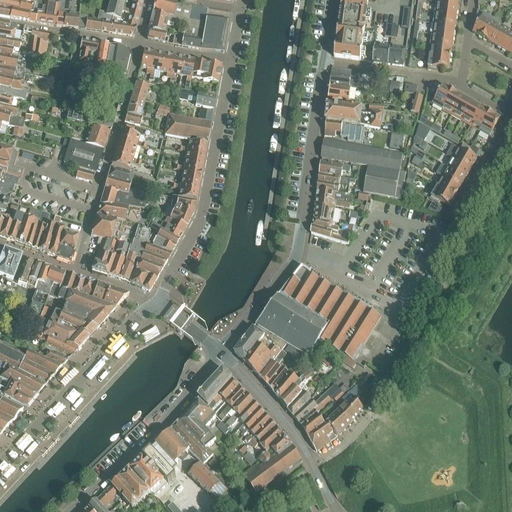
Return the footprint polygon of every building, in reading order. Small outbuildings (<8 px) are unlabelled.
[(27,22),(34,23),(36,15),(35,14),(35,12),(30,11),(31,6),(33,6),(36,8),(36,6),(0,0),(0,8),(29,14),(27,22)] [(37,15),(36,15),(45,17),(44,25),(46,25),(47,17),(47,12),(42,11),(44,0),(0,0),(36,6),(36,8),(36,10),(38,11),(37,15)] [(47,17),(46,25),(55,27),(58,14),(59,2),(55,1),(45,0),(44,0),(42,11),(47,12),(47,17)] [(58,14),(55,27),(63,28),(76,29),(78,16),(68,15),(70,1),(79,1),(79,0),(59,0),(59,2),(58,14)] [(109,0),(106,14),(104,13),(99,12),(97,21),(96,22),(103,23),(111,24),(116,24),(116,19),(119,20),(122,13),(123,9),(125,0),(109,0)] [(168,18),(167,23),(180,27),(180,29),(184,30),(183,37),(201,41),(206,17),(207,11),(175,6),(176,0),(155,0),(152,13),(168,18)] [(336,45),(334,58),(360,62),(361,56),(365,57),(366,51),(362,51),(363,42),(367,43),(367,42),(367,38),(364,37),(368,2),(358,0),(355,0),(341,0),(342,0),(336,41),(337,41),(336,45)] [(437,3),(435,14),(456,17),(457,10),(455,10),(456,6),(437,3)] [(123,9),(122,13),(129,15),(129,14),(139,16),(141,8),(131,5),(130,11),(123,9)] [(0,17),(27,22),(29,14),(0,8),(0,17)] [(404,9),(401,28),(401,29),(408,30),(411,10),(404,9)] [(478,25),(477,36),(483,40),(493,22),(477,12),(476,23),(478,25)] [(152,13),(148,30),(165,34),(166,34),(168,29),(165,28),(167,23),(168,18),(152,13)] [(129,15),(126,26),(136,27),(139,16),(129,14),(129,15)] [(435,14),(434,25),(453,27),(453,24),(455,24),(456,17),(435,14)] [(45,17),(36,15),(34,23),(44,25),(45,17)] [(78,16),(76,29),(77,29),(85,30),(86,20),(87,20),(87,17),(78,16)] [(206,17),(201,41),(200,51),(223,54),(229,21),(206,17)] [(86,20),(85,30),(85,31),(101,33),(103,23),(96,22),(97,21),(87,20),(86,20)] [(493,22),(483,40),(489,43),(489,42),(493,44),(503,27),(493,22)] [(0,23),(0,31),(21,35),(22,30),(23,28),(0,23)] [(103,23),(101,33),(109,34),(111,24),(103,23)] [(111,24),(109,34),(121,36),(134,38),(136,28),(136,27),(126,26),(116,24),(111,24)] [(434,25),(432,35),(453,38),(454,32),(452,31),(453,27),(434,25)] [(397,40),(399,27),(386,26),(385,38),(397,40)] [(503,27),(493,44),(496,46),(496,47),(502,51),(511,32),(503,27)] [(0,31),(0,41),(26,46),(28,38),(30,39),(32,32),(22,30),(21,35),(0,31)] [(147,39),(147,41),(166,45),(167,40),(164,39),(165,34),(148,30),(146,37),(147,39)] [(25,53),(25,55),(45,59),(48,45),(47,45),(48,35),(32,32),(30,39),(28,38),(26,46),(25,53)] [(511,32),(502,51),(507,54),(508,52),(511,54),(511,53),(511,32)] [(432,35),(431,46),(450,49),(451,45),(452,45),(453,38),(432,35)] [(174,36),(172,46),(179,47),(181,37),(174,36)] [(183,37),(181,48),(200,51),(201,41),(183,37)] [(0,50),(25,55),(25,53),(26,46),(0,41),(0,50)] [(81,41),(76,64),(94,68),(98,44),(81,41)] [(94,68),(97,69),(95,77),(103,79),(108,46),(98,44),(94,68)] [(373,54),(372,64),(388,66),(390,48),(376,46),(375,46),(375,45),(374,48),(373,54)] [(108,46),(103,79),(111,81),(113,71),(117,47),(108,46)] [(431,46),(429,57),(450,60),(451,53),(449,53),(450,49),(431,46)] [(117,47),(113,71),(127,73),(131,59),(130,55),(127,51),(124,49),(117,47)] [(390,48),(388,66),(403,68),(406,50),(390,48)] [(0,50),(0,59),(17,63),(24,65),(26,56),(45,60),(45,59),(25,55),(0,50)] [(143,52),(140,70),(146,71),(146,75),(149,75),(153,54),(143,52)] [(153,54),(149,75),(153,76),(154,72),(156,73),(160,73),(164,56),(163,56),(153,54)] [(164,56),(160,73),(167,75),(166,79),(170,79),(174,58),(164,56)] [(429,57),(427,71),(437,73),(438,70),(447,71),(448,66),(449,67),(450,60),(429,57)] [(174,58),(170,79),(173,80),(174,76),(180,77),(184,59),(174,58)] [(0,71),(22,75),(24,65),(17,63),(0,59),(0,71)] [(184,59),(180,77),(186,78),(184,92),(188,92),(194,61),(184,59)] [(194,61),(191,79),(202,81),(217,84),(221,66),(206,63),(194,61)] [(0,80),(23,85),(24,76),(22,75),(0,71),(0,80)] [(332,71),(330,87),(350,90),(355,91),(357,91),(357,87),(358,79),(350,78),(351,73),(345,73),(332,71)] [(0,98),(12,101),(24,104),(25,98),(21,97),(21,96),(22,96),(23,85),(0,80),(0,98)] [(391,83),(390,93),(398,94),(400,85),(396,84),(391,83)] [(135,84),(133,91),(146,93),(148,87),(135,84)] [(416,96),(416,92),(417,88),(405,86),(404,94),(416,96)] [(330,87),(328,101),(348,104),(348,106),(358,107),(359,102),(353,102),(355,91),(350,90),(330,87)] [(430,104),(442,111),(453,93),(447,90),(446,91),(442,89),(437,97),(435,95),(430,104)] [(133,91),(131,99),(144,101),(146,93),(133,91)] [(195,107),(212,110),(215,99),(204,97),(180,92),(179,100),(195,103),(195,107)] [(453,93),(442,111),(452,117),(461,100),(458,98),(458,96),(453,93)] [(415,97),(411,113),(418,115),(423,99),(415,97)] [(0,98),(0,115),(16,118),(18,110),(11,109),(12,101),(0,98)] [(31,100),(30,105),(46,107),(47,100),(40,99),(40,101),(31,100)] [(131,99),(128,108),(141,110),(144,101),(131,99)] [(461,100),(452,117),(461,122),(471,104),(465,100),(465,102),(461,100)] [(471,104),(461,122),(470,127),(480,111),(476,109),(477,107),(471,104)] [(327,106),(326,122),(342,125),(360,127),(364,128),(371,129),(380,131),(383,114),(371,112),(371,116),(361,115),(361,109),(327,106)] [(159,107),(156,116),(168,119),(168,117),(170,110),(159,107)] [(128,108),(126,115),(139,118),(141,110),(128,108)] [(200,110),(198,122),(210,124),(212,113),(200,110)] [(480,111),(470,127),(480,133),(490,114),(484,111),(483,113),(480,111)] [(66,120),(80,123),(85,124),(87,115),(82,114),(68,112),(66,120)] [(490,114),(480,133),(492,140),(497,131),(494,130),(499,122),(495,119),(496,118),(490,114)] [(0,125),(1,125),(8,127),(14,128),(12,136),(20,138),(24,121),(20,121),(16,119),(16,118),(0,115),(0,125)] [(87,115),(85,124),(111,131),(114,121),(98,117),(87,115)] [(124,124),(127,124),(140,127),(142,118),(139,118),(126,115),(124,124)] [(175,118),(170,117),(168,117),(168,119),(165,135),(164,137),(206,145),(210,124),(198,122),(175,118)] [(326,122),(324,137),(335,139),(336,133),(341,133),(340,138),(348,140),(347,142),(362,145),(364,130),(364,128),(360,127),(342,125),(326,122)] [(415,137),(415,138),(422,142),(424,143),(430,131),(419,125),(415,137)] [(126,126),(124,132),(132,134),(134,129),(126,126)] [(90,128),(84,145),(103,151),(106,144),(110,133),(90,128)] [(119,140),(146,148),(146,146),(137,143),(139,136),(134,135),(132,134),(124,132),(122,131),(119,140)] [(116,148),(134,153),(136,147),(145,150),(146,148),(119,140),(116,148)] [(63,164),(94,174),(103,151),(84,145),(84,146),(70,141),(63,164)] [(177,150),(204,155),(206,145),(188,142),(187,149),(178,148),(178,149),(177,150)] [(363,194),(369,195),(383,197),(401,201),(405,175),(400,174),(403,156),(324,142),(322,160),(351,165),(359,167),(368,168),(363,194)] [(446,156),(453,159),(470,169),(472,166),(473,166),(477,160),(458,150),(459,149),(452,146),(446,156)] [(134,153),(116,148),(114,157),(140,165),(141,163),(132,160),(134,153)] [(0,169),(22,176),(24,171),(14,168),(18,155),(0,149),(0,169)] [(204,155),(177,150),(177,152),(186,154),(185,158),(185,160),(203,163),(203,162),(204,155)] [(476,157),(481,160),(484,154),(479,151),(476,157)] [(114,157),(111,166),(129,171),(131,165),(140,167),(140,165),(114,157)] [(447,169),(466,179),(469,173),(468,172),(470,169),(453,159),(447,169)] [(174,168),(201,173),(203,163),(185,160),(184,166),(183,168),(174,167),(174,168)] [(320,176),(341,180),(342,173),(350,174),(350,169),(321,163),(320,176)] [(441,165),(436,175),(442,178),(459,188),(461,184),(462,185),(466,179),(447,169),(441,165)] [(181,179),(199,183),(201,173),(174,168),(174,171),(183,172),(181,179)] [(0,186),(12,190),(16,179),(1,175),(2,173),(21,179),(22,176),(0,169),(0,186)] [(110,169),(107,179),(130,185),(132,175),(110,169)] [(75,179),(91,183),(93,176),(77,171),(75,179)] [(320,176),(318,183),(348,189),(349,185),(355,186),(355,182),(341,180),(320,176)] [(437,188),(455,198),(458,192),(457,191),(459,188),(442,178),(437,188)] [(107,179),(104,189),(124,194),(126,188),(129,189),(130,186),(130,185),(107,179)] [(171,187),(198,191),(199,186),(199,183),(181,179),(181,182),(180,187),(171,185),(171,187)] [(407,181),(405,186),(410,189),(413,184),(407,181)] [(318,183),(317,191),(335,195),(338,195),(345,196),(347,196),(348,189),(318,183)] [(0,186),(0,198),(9,201),(12,190),(0,186)] [(196,202),(198,191),(171,187),(170,189),(170,190),(179,191),(178,199),(196,202)] [(104,189),(100,204),(123,206),(128,207),(128,208),(144,210),(147,194),(128,191),(129,189),(126,188),(124,194),(104,189)] [(437,188),(430,200),(438,205),(443,207),(444,205),(448,207),(450,203),(452,204),(455,198),(437,188)] [(317,191),(316,199),(344,204),(348,205),(348,200),(344,200),(345,196),(338,195),(335,195),(317,191)] [(358,201),(367,203),(369,196),(359,194),(359,197),(358,197),(358,201)] [(0,211),(5,213),(7,207),(9,204),(9,201),(0,198),(0,211)] [(172,198),(170,208),(173,210),(174,209),(194,214),(196,202),(178,199),(172,198)] [(316,199),(315,207),(334,211),(335,207),(349,210),(350,205),(348,205),(344,204),(316,199)] [(4,223),(0,235),(0,238),(6,241),(8,241),(16,216),(17,217),(17,215),(15,215),(18,207),(16,206),(12,204),(5,224),(4,223)] [(0,222),(4,223),(5,224),(12,204),(11,204),(10,204),(9,208),(7,207),(5,213),(0,211),(0,222)] [(100,204),(97,214),(124,222),(128,208),(128,207),(123,206),(100,204)] [(323,223),(332,224),(333,218),(334,211),(315,207),(314,215),(324,216),(323,223)] [(173,210),(169,219),(186,227),(194,214),(174,209),(173,210)] [(16,216),(8,241),(14,244),(15,244),(23,219),(32,221),(34,212),(29,210),(27,218),(23,217),(23,219),(17,217),(17,216),(17,215),(17,217),(16,216)] [(23,219),(15,244),(24,247),(29,228),(36,231),(41,213),(34,212),(32,221),(23,219)] [(36,231),(31,250),(38,252),(39,252),(47,224),(49,216),(41,213),(36,231)] [(90,237),(98,239),(99,239),(110,242),(116,221),(124,223),(124,222),(97,214),(90,237)] [(314,215),(312,227),(332,233),(338,234),(339,230),(332,228),(330,229),(332,224),(323,223),(324,216),(314,215)] [(165,225),(182,235),(186,227),(169,219),(169,220),(166,218),(163,223),(165,225)] [(156,232),(152,238),(174,249),(178,242),(182,235),(165,225),(167,226),(164,230),(151,223),(149,228),(156,232)] [(47,224),(39,252),(47,255),(55,227),(47,224)] [(73,253),(77,238),(79,234),(79,233),(67,230),(55,227),(47,255),(55,258),(55,257),(55,258),(60,259),(70,263),(72,259),(73,253)] [(138,227),(133,241),(171,254),(174,249),(152,238),(148,236),(150,231),(138,227)] [(311,234),(343,244),(348,246),(349,242),(331,237),(332,233),(312,227),(311,234)] [(29,228),(24,247),(25,247),(24,248),(31,250),(36,231),(29,228)] [(100,246),(91,272),(107,277),(119,245),(110,242),(99,239),(98,239),(97,245),(100,246)] [(130,249),(149,256),(167,262),(171,254),(133,241),(131,249),(130,248),(130,249)] [(119,245),(107,277),(108,277),(117,280),(118,280),(130,249),(130,248),(119,245)] [(130,249),(118,280),(127,283),(126,283),(129,284),(135,272),(137,267),(140,261),(145,263),(149,256),(130,249)] [(0,278),(12,283),(20,261),(21,260),(3,253),(2,257),(1,257),(0,259),(0,278)] [(149,256),(145,263),(163,270),(167,262),(149,256)] [(20,261),(12,283),(25,288),(33,265),(20,261)] [(137,267),(159,276),(163,270),(145,263),(140,261),(137,267)] [(33,265),(25,288),(35,293),(31,303),(32,303),(43,307),(47,296),(48,296),(50,289),(47,288),(49,284),(45,282),(49,271),(41,268),(33,265)] [(135,272),(147,278),(156,281),(159,276),(137,267),(135,272)] [(255,327),(287,346),(305,357),(307,354),(310,357),(319,342),(340,355),(354,363),(381,319),(314,277),(301,269),(280,295),(255,327)] [(49,271),(45,282),(49,284),(47,288),(50,289),(48,296),(60,301),(56,312),(61,314),(65,304),(64,303),(70,293),(75,279),(64,276),(49,271)] [(135,272),(129,284),(141,289),(147,278),(135,272)] [(147,278),(141,289),(149,293),(156,281),(147,278)] [(75,279),(70,293),(79,297),(84,281),(75,279)] [(189,294),(196,297),(202,283),(195,280),(189,294)] [(84,281),(79,297),(85,299),(91,301),(96,285),(90,283),(84,281)] [(96,285),(91,301),(96,303),(101,305),(108,289),(102,287),(96,285)] [(108,289),(101,305),(114,310),(115,309),(128,296),(108,289)] [(65,304),(61,314),(96,330),(114,310),(101,305),(96,303),(91,301),(85,299),(79,297),(70,293),(64,303),(65,304)] [(55,312),(51,322),(76,334),(77,332),(88,339),(96,330),(61,314),(56,312),(55,312)] [(38,317),(29,335),(46,343),(48,338),(43,336),(49,322),(45,320),(38,317)] [(49,322),(43,336),(48,338),(77,350),(88,339),(77,332),(76,334),(49,322)] [(265,338),(258,347),(267,353),(271,347),(280,354),(281,352),(282,352),(287,346),(255,327),(253,330),(265,338)] [(156,329),(141,338),(144,344),(159,335),(156,329)] [(234,354),(246,364),(258,347),(265,338),(253,330),(245,339),(242,344),(234,354)] [(46,343),(72,356),(77,350),(48,338),(46,343)] [(0,342),(0,375),(2,377),(37,395),(46,385),(54,376),(23,360),(25,355),(0,342)] [(258,347),(246,364),(253,372),(267,353),(258,347)] [(267,353),(253,372),(260,379),(281,354),(280,354),(271,347),(267,353)] [(107,369),(117,357),(109,349),(98,362),(107,369)] [(25,355),(23,360),(54,376),(63,366),(69,360),(48,351),(45,356),(39,353),(38,356),(28,351),(25,355)] [(281,354),(260,379),(267,387),(274,395),(289,375),(282,369),(281,370),(276,366),(277,365),(279,365),(286,356),(282,352),(281,352),(280,354),(281,354)] [(356,365),(354,363),(340,355),(337,361),(352,370),(356,365)] [(81,368),(86,362),(81,358),(76,364),(81,368)] [(202,393),(198,398),(208,408),(232,380),(223,371),(202,393)] [(298,382),(280,402),(287,411),(302,395),(301,395),(303,393),(307,390),(302,385),(305,382),(307,383),(313,376),(309,371),(302,378),(298,382)] [(0,375),(0,379),(7,383),(7,382),(10,384),(10,383),(19,388),(16,393),(32,401),(37,395),(2,377),(0,375)] [(289,375),(274,395),(280,402),(298,382),(289,375)] [(84,378),(71,391),(78,398),(91,385),(84,378)] [(342,400),(345,404),(346,404),(358,417),(364,410),(353,399),(360,392),(359,391),(361,389),(360,387),(366,381),(365,379),(361,382),(355,387),(356,388),(349,394),(342,400)] [(232,380),(208,408),(211,411),(223,399),(226,403),(239,388),(232,380)] [(0,394),(26,408),(32,401),(16,393),(19,388),(10,383),(10,384),(6,391),(0,387),(0,384),(1,382),(0,381),(0,394)] [(335,386),(326,395),(328,398),(331,401),(332,400),(333,400),(334,401),(336,403),(344,396),(343,395),(349,390),(344,385),(339,390),(335,386)] [(222,422),(233,410),(246,395),(239,388),(226,403),(229,406),(230,407),(229,408),(228,408),(218,418),(222,422)] [(302,395),(287,411),(293,419),(311,401),(303,393),(301,395),(302,395)] [(229,428),(238,420),(254,403),(246,395),(233,410),(236,414),(226,425),(229,428)] [(311,401),(293,419),(299,425),(318,407),(319,407),(328,398),(326,395),(315,405),(311,401)] [(318,407),(299,425),(303,430),(318,418),(316,414),(321,410),(322,410),(324,408),(331,401),(328,398),(319,407),(318,407)] [(0,413),(13,421),(23,410),(2,400),(0,399),(0,413)] [(205,430),(216,418),(199,401),(186,416),(203,432),(205,430)] [(259,410),(254,403),(238,420),(244,426),(259,410)] [(339,410),(353,424),(358,417),(346,404),(345,404),(339,410)] [(259,410),(244,426),(239,431),(244,437),(247,434),(265,416),(259,410)] [(329,422),(326,424),(331,430),(336,427),(342,434),(353,424),(339,410),(328,421),(329,422)] [(0,433),(2,434),(13,421),(0,413),(0,433)] [(205,450),(206,450),(216,441),(205,430),(203,432),(186,416),(178,424),(205,450)] [(265,416),(247,434),(248,435),(250,433),(252,436),(250,438),(249,437),(245,441),(246,441),(244,443),(247,446),(249,443),(271,422),(265,416)] [(20,424),(24,429),(33,422),(29,417),(20,424)] [(319,417),(303,430),(308,438),(324,425),(319,417)] [(259,445),(266,453),(266,454),(283,437),(276,429),(271,422),(249,443),(254,449),(259,445)] [(189,453),(202,466),(213,456),(206,450),(205,450),(178,424),(170,432),(189,451),(189,453)] [(225,435),(229,432),(222,424),(218,428),(225,435)] [(324,425),(308,438),(315,452),(330,444),(338,438),(342,434),(336,427),(331,430),(326,424),(324,425)] [(170,432),(156,446),(175,466),(189,453),(189,451),(170,432)] [(301,461),(291,448),(283,437),(266,454),(266,453),(258,460),(263,466),(259,470),(255,466),(242,476),(256,494),(256,495),(301,461)] [(0,472),(3,475),(14,462),(19,466),(30,453),(21,445),(0,469),(0,472)] [(242,456),(247,451),(244,448),(239,453),(242,456)] [(151,452),(129,472),(149,494),(159,501),(180,482),(151,452)] [(252,458),(247,462),(251,467),(256,463),(252,458)] [(195,461),(185,471),(189,475),(199,465),(195,461)] [(199,465),(188,476),(209,496),(220,485),(199,465)] [(112,488),(110,490),(120,501),(119,503),(126,510),(130,507),(132,509),(149,495),(129,472),(112,488)] [(221,484),(210,496),(216,502),(227,490),(221,484)] [(110,490),(97,502),(104,510),(114,501),(116,502),(117,501),(119,503),(120,501),(110,490)] [(97,502),(89,510),(91,511),(105,511),(104,510),(97,502)]
